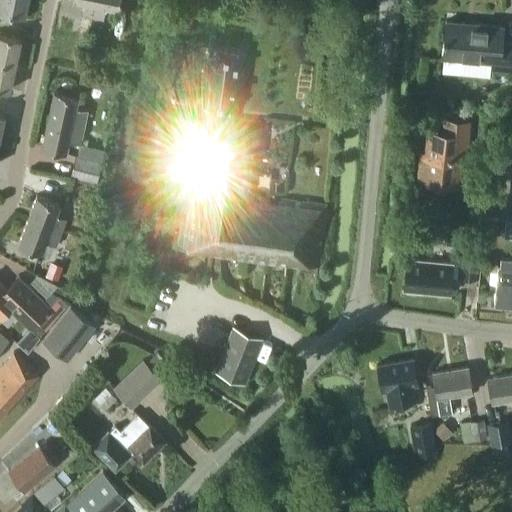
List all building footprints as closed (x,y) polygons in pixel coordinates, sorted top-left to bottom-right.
[(28,0),(0,0),(0,12),(24,17),(28,0)] [(92,16),(95,0),(74,0),(84,2),(82,14),(92,16)] [(95,0),(92,16),(103,18),(105,6),(117,9),(118,0),(95,0)] [(503,25),(446,20),(442,57),(492,62),(491,72),(511,73),(511,42),(502,41),(503,25)] [(0,59),(15,63),(20,37),(0,32),(0,59)] [(196,129),(192,131),(189,153),(192,155),(191,162),(188,164),(187,174),(190,176),(189,183),(185,185),(184,195),(188,198),(187,205),(183,206),(178,247),(211,251),(317,265),(323,224),(320,221),(321,214),(325,211),(326,203),(280,198),(278,201),(271,200),(268,196),(256,195),(257,184),(255,181),(256,174),(259,172),(263,139),(261,136),(262,128),(265,127),(266,121),(231,118),(232,108),(233,108),(241,48),(211,44),(203,104),(204,104),(202,115),(194,114),(194,119),(197,122),(196,129)] [(0,59),(0,87),(9,89),(15,63),(0,59)] [(192,90),(173,88),(172,100),(191,103),(192,90)] [(54,90),(42,147),(66,152),(68,140),(80,142),(87,109),(75,107),(78,95),(54,90)] [(470,120),(444,118),(443,131),(427,129),(422,181),(459,185),(462,161),(466,161),(470,120)] [(511,135),(493,133),(492,144),(511,145),(511,135)] [(511,156),(511,145),(492,144),(491,154),(511,156)] [(100,159),(75,154),(71,175),(96,180),(100,159)] [(511,156),(491,154),(490,165),(511,167),(511,159),(511,156)] [(510,177),(511,167),(490,165),(489,175),(510,177)] [(489,175),(488,185),(509,187),(510,177),(489,175)] [(508,198),(509,187),(488,185),(487,196),(508,198)] [(36,194),(27,219),(61,231),(66,218),(55,214),(59,203),(36,194)] [(487,196),(486,206),(507,208),(508,198),(487,196)] [(506,219),(507,208),(486,206),(485,217),(506,219)] [(61,231),(27,219),(18,243),(41,252),(45,241),(56,245),(61,231)] [(462,262),(407,258),(404,288),(448,292),(450,275),(479,277),(480,250),(463,249),(462,262)] [(511,257),(500,257),(500,265),(498,265),(494,305),(511,306),(511,257)] [(58,279),(63,265),(51,260),(45,274),(58,279)] [(13,316),(15,314),(29,326),(51,303),(18,272),(5,286),(0,281),(0,316),(7,309),(13,316)] [(66,302),(39,337),(63,355),(90,319),(66,302)] [(262,337),(233,325),(215,370),(245,382),(262,337)] [(0,349),(9,340),(0,331),(0,349)] [(25,361),(13,350),(2,363),(3,363),(0,366),(0,416),(28,386),(14,373),(25,361)] [(417,383),(412,357),(377,363),(381,389),(386,388),(389,404),(415,399),(412,384),(417,383)] [(161,377),(142,358),(112,388),(130,407),(161,377)] [(426,387),(430,411),(431,415),(452,411),(449,396),(473,392),(469,365),(432,371),(434,386),(426,387)] [(511,399),(511,372),(487,377),(491,403),(511,399)] [(165,439),(138,412),(120,429),(115,424),(108,430),(107,429),(92,444),(101,453),(112,464),(130,447),(143,460),(165,439)] [(487,438),(484,418),(461,421),(464,442),(487,438)] [(511,439),(508,419),(486,423),(490,443),(491,442),(493,451),(509,452),(507,440),(511,439)] [(436,449),(431,420),(409,424),(414,453),(436,449)] [(56,463),(38,443),(7,469),(25,489),(56,463)] [(70,479),(61,469),(55,474),(33,492),(21,502),(22,503),(12,511),(47,511),(50,510),(43,503),(65,485),(64,484),(70,479)] [(76,511),(65,501),(53,511),(76,511)] [(383,511),(381,502),(330,511),(383,511)]
